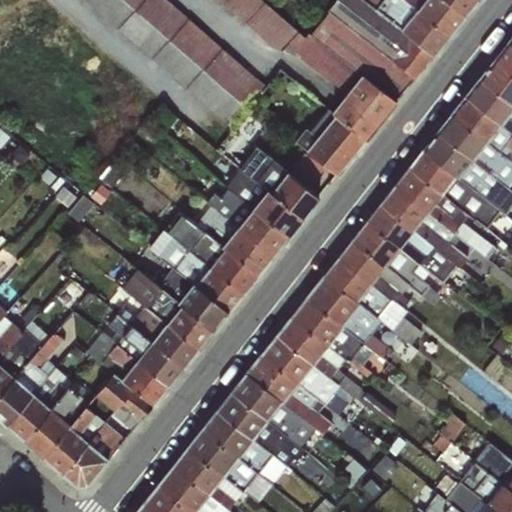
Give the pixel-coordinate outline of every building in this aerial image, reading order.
[(90,0),(231,121),(268,78),(177,0),(90,0)] [(414,77),(432,54),(365,0),(333,0),(326,9),(328,11),(414,77)] [(365,0),(432,54),(448,35),(406,0),(365,0)] [(406,0),(448,35),(464,15),(446,0),(406,0)] [(446,0),(464,15),(475,0),(446,0)] [(396,100),(414,77),(328,11),(308,32),(360,73),(396,100)] [(511,47),(506,43),(493,60),(511,75),(511,47)] [(511,75),(493,60),(478,78),(511,103),(511,75)] [(364,140),(396,100),(360,73),(346,92),(331,113),(333,115),(364,140)] [(511,103),(478,78),(464,96),(511,132),(511,103)] [(511,132),(464,96),(451,113),(501,149),(504,146),(511,152),(511,132)] [(511,183),(511,159),(501,149),(451,113),(437,130),(498,182),(509,187),(511,183)] [(337,174),(364,140),(333,115),(316,135),(306,126),(293,140),(337,174)] [(494,187),(498,182),(437,130),(422,149),(488,202),(500,213),(510,199),(494,187)] [(481,208),(488,202),(422,149),(409,165),(481,225),(486,228),(493,219),(481,208)] [(476,232),(481,225),(409,165),(396,182),(460,237),(484,257),(493,244),(476,232)] [(319,195),(287,170),(271,190),(301,216),(319,195)] [(454,245),(460,237),(396,182),(380,202),(444,255),(460,268),(468,258),(454,245)] [(301,216),(271,190),(267,188),(250,209),(286,236),(301,216)] [(438,264),(444,255),(380,202),(366,219),(428,272),(442,283),(450,274),(438,264)] [(169,226),(189,244),(204,227),(185,209),(169,226)] [(286,236),(250,209),(237,225),(272,254),(286,236)] [(423,280),(428,272),(366,219),(351,239),(408,285),(421,295),(429,285),(423,280)] [(257,274),(272,254),(237,225),(221,245),(224,248),(257,274)] [(396,300),(408,285),(351,239),(338,255),(396,300)] [(0,287),(24,262),(7,246),(0,253),(0,287)] [(242,292),(257,274),(224,248),(210,265),(242,292)] [(407,309),(396,300),(338,255),(323,275),(381,321),(410,344),(422,331),(402,317),(407,309)] [(228,310),(242,292),(210,265),(195,282),(228,310)] [(148,300),(161,279),(139,266),(127,287),(148,300)] [(372,334),(381,321),(323,275),(305,297),(372,350),(384,358),(391,348),(372,334)] [(212,330),(228,310),(195,282),(193,281),(176,301),(180,304),(212,330)] [(362,364),(372,350),(305,297),(291,315),(344,359),(366,376),(370,371),(362,364)] [(197,348),(212,330),(180,304),(166,321),(197,348)] [(337,368),(344,359),(291,315),(276,333),(337,385),(353,397),(361,386),(337,368)] [(182,366),(197,348),(166,321),(151,339),(182,366)] [(63,324),(30,359),(40,368),(73,334),(63,324)] [(333,390),(337,385),(276,333),(260,353),(314,397),(319,392),(324,395),(333,390)] [(167,385),(182,366),(151,339),(135,359),(167,385)] [(316,398),(314,397),(260,353),(247,371),(316,431),(321,435),(331,423),(309,407),(316,398)] [(153,403),(167,385),(135,359),(121,377),(153,403)] [(0,391),(15,376),(0,362),(0,391)] [(121,401),(141,417),(153,403),(121,377),(113,371),(94,394),(115,411),(121,401)] [(304,446),(316,431),(247,371),(231,391),(286,436),(304,446)] [(0,417),(6,423),(33,392),(15,376),(0,391),(0,417)] [(272,454),(286,436),(231,391),(217,408),(272,454)] [(24,439),(50,407),(33,392),(6,423),(24,439)] [(85,405),(124,438),(141,417),(121,401),(115,411),(94,394),(85,405)] [(88,441),(108,458),(124,438),(85,405),(70,424),(88,441)] [(24,439),(43,456),(70,424),(50,407),(24,439)] [(283,462),(272,454),(217,408),(203,426),(269,481),(283,462)] [(62,472),(88,441),(70,424),(43,456),(62,472)] [(255,500),(269,481),(203,426),(188,445),(244,490),(255,500)] [(108,458),(88,441),(62,472),(76,485),(87,485),(108,458)] [(227,509),(244,490),(188,445),(172,465),(227,509)] [(230,511),(227,509),(172,465),(159,481),(194,511),(230,511)] [(194,511),(159,481),(143,500),(157,511),(194,511)] [(460,511),(425,484),(418,494),(429,504),(422,511),(460,511)] [(157,511),(143,500),(134,511),(157,511)]
